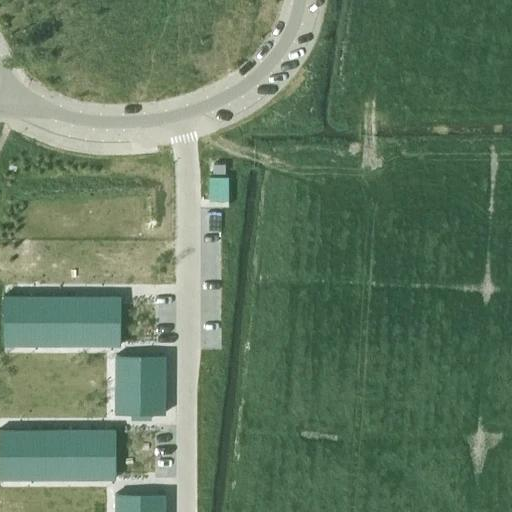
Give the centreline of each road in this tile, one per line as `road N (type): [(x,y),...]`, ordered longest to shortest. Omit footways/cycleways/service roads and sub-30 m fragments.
road 1 (residential): [(180,114),(187,162),(186,511)]
road 2 (unclassified): [(180,114),(252,80),(280,48),(299,0)]
road 3 (unclassified): [(24,99),(103,122),(180,114)]
